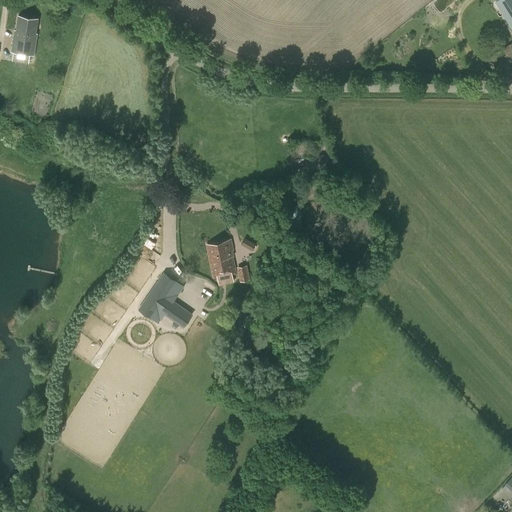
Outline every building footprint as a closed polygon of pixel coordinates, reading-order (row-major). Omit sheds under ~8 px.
[(511,0),(497,0),(495,2),(511,28),(511,0)] [(11,52),(34,55),(37,34),(36,34),(38,18),(18,15),(16,30),(14,30),(11,52)] [(511,42),(503,48),(511,61),(511,42)] [(207,245),(214,277),(235,273),(230,247),(232,247),(230,240),(207,245)] [(243,240),(241,244),(252,250),(254,247),(243,240)] [(237,267),(240,282),(250,280),(247,265),(237,267)] [(168,296),(178,281),(164,272),(137,310),(152,319),(158,311),(184,328),(193,314),(168,296)]
